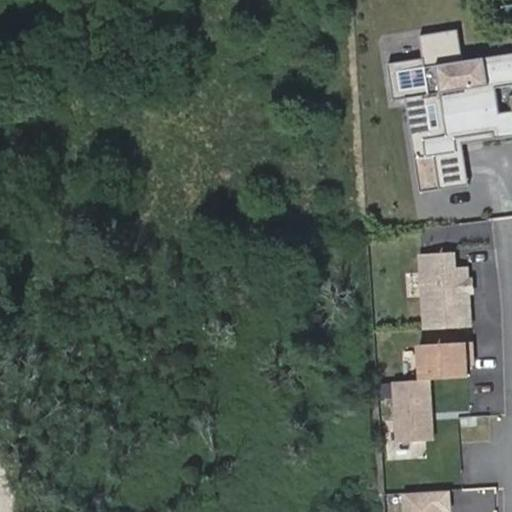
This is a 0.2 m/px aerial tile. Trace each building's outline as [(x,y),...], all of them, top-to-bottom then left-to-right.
[(497,42),(511,39),(511,20),(494,23),(497,42)] [(443,51),(458,48),(457,43),(442,45),(443,51)] [(511,66),(463,75),(458,48),(443,51),(442,45),(419,49),(423,70),(391,75),(397,114),(407,112),(441,107),(448,148),(425,152),(427,168),(416,170),(422,205),(443,202),(442,195),(436,160),(458,156),(457,150),(494,144),(495,150),(511,147),(511,107),(511,109),(511,122),(501,124),(497,99),(511,96),(511,66)] [(407,112),(416,170),(427,168),(425,152),(448,148),(441,107),(407,112)] [(462,156),(495,150),(494,144),(457,150),(458,156),(436,160),(442,195),(468,190),(462,156)] [(410,271),(415,346),(459,343),(455,284),(443,284),(442,269),(410,271)] [(413,361),(415,396),(424,396),(462,393),(461,382),(460,375),(467,374),(466,358),(413,361)] [(389,398),(393,459),(428,457),(424,396),(415,396),(389,398)] [(444,511),(444,501),(400,503),(400,511),(444,511)]
